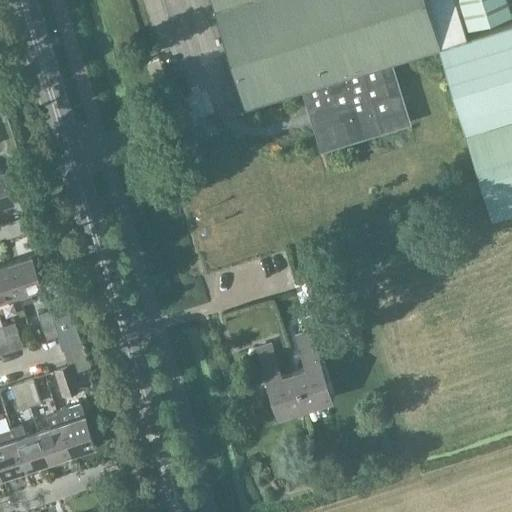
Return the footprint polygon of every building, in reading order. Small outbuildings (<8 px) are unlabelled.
[(511,0),(212,0),(246,107),(304,89),(320,150),(411,121),(392,60),(438,45),(490,216),(511,209),(511,0)] [(0,204),(13,200),(3,170),(0,170),(0,204)] [(29,190),(18,194),(23,208),(34,204),(29,190)] [(17,294),(18,293),(21,303),(32,299),(30,290),(41,286),(31,255),(7,263),(17,294)] [(0,299),(17,294),(7,263),(0,265),(0,299)] [(315,281),(305,284),(310,299),(319,296),(315,281)] [(68,304),(49,310),(58,335),(57,335),(58,341),(61,347),(63,350),(81,344),(68,304)] [(57,335),(58,335),(49,310),(38,314),(46,339),(56,336),(57,335)] [(14,322),(3,325),(11,350),(22,347),(14,322)] [(0,353),(11,350),(3,325),(0,326),(0,353)] [(34,342),(42,339),(38,327),(30,329),(34,342)] [(293,371),(304,407),(330,399),(309,331),(296,335),(306,367),(293,371)] [(304,407),(293,371),(280,375),(270,343),(257,348),(278,416),(304,407)] [(70,373),(67,366),(56,369),(64,394),(76,391),(70,373)] [(21,381),(29,406),(41,402),(33,377),(21,381)] [(18,409),(29,406),(21,381),(10,384),(18,409)] [(56,408),(71,453),(94,445),(79,400),(56,408)] [(48,461),(71,453),(56,408),(55,408),(56,411),(46,414),(49,426),(37,430),(48,461)] [(48,461),(37,430),(26,434),(22,422),(15,424),(11,426),(25,468),(48,461)] [(0,470),(2,476),(25,468),(11,426),(0,429),(0,470)]
